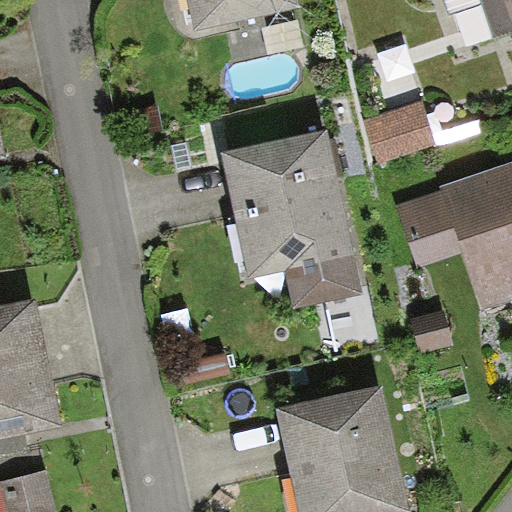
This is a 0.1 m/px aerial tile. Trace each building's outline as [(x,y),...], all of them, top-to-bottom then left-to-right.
[(188,0),(197,38),(300,15),(297,0),(188,0)] [(511,40),(511,0),(480,0),(496,46),(511,40)] [(421,105),(364,126),(381,170),(437,149),(421,105)] [(365,305),(330,143),(226,166),(252,288),(287,281),(295,320),(365,305)] [(511,172),(400,210),(420,269),(460,256),(482,323),(511,312),(511,172)] [(0,446),(15,443),(61,434),(34,308),(0,314),(0,446)] [(434,318),(411,325),(418,349),(441,342),(434,318)] [(405,511),(384,401),(277,422),(294,511),(405,511)] [(51,511),(45,479),(0,487),(0,511),(51,511)]
